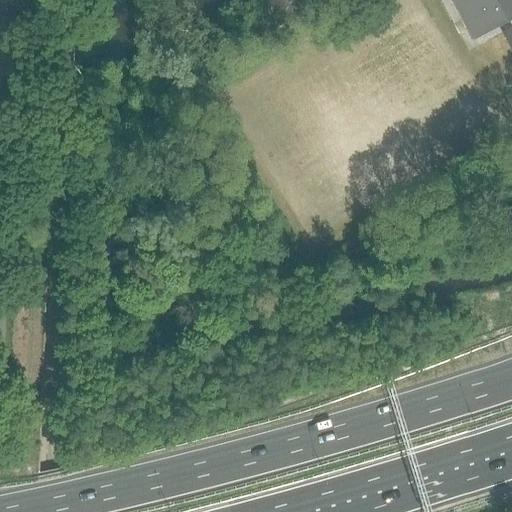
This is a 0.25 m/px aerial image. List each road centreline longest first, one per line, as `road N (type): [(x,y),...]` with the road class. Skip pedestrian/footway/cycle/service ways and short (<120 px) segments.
road 1 (trunk): [(511,381),(300,446),(29,511)]
road 2 (trunk): [(262,511),(511,437)]
